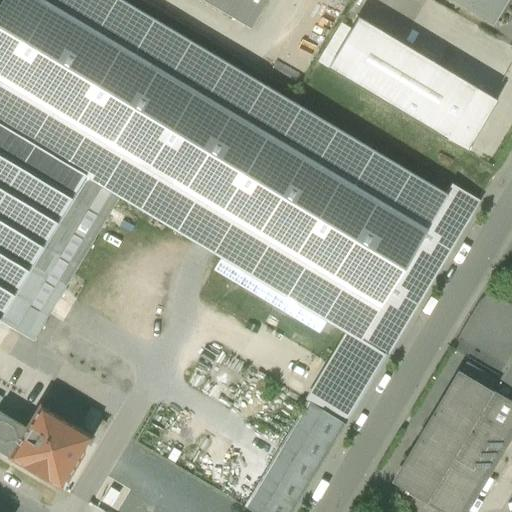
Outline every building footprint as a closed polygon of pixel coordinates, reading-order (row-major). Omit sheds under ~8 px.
[(348,334),(359,340),(447,194),(124,0),(0,0),(0,77),(2,79),(0,81),(0,122),(120,195),(222,257),(214,270),(319,334),(327,321),(348,334)] [(202,0),(250,28),(266,0),(202,0)] [(511,0),(451,0),(498,27),(511,1),(511,0)] [(365,20),(336,69),(473,150),(502,101),(365,20)] [(0,321),(32,341),(120,195),(0,122),(0,321)] [(359,340),(386,356),(480,201),(453,184),(447,194),(359,340)] [(252,511),(292,511),(386,356),(359,340),(348,334),(244,507),(252,511)] [(511,404),(459,372),(393,482),(445,511),(461,511),(511,426),(511,404)] [(41,408),(28,431),(11,459),(60,489),(90,438),(41,408)] [(0,452),(11,459),(28,431),(0,414),(0,452)]
